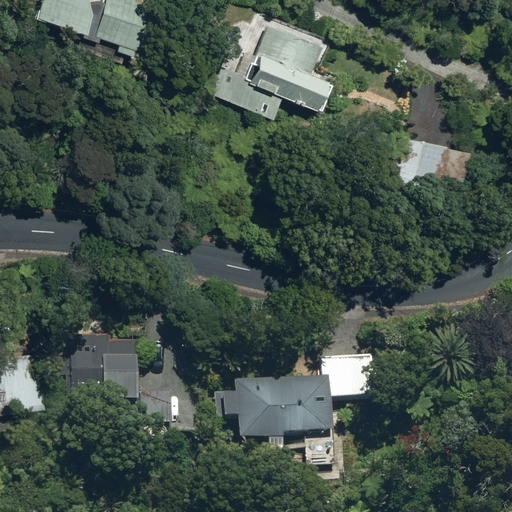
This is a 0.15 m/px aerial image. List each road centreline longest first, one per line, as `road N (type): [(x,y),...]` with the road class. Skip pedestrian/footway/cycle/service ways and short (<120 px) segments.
road 1 (residential): [(0,230),(127,239),(387,292),(473,279),(511,264)]
road 2 (unknown): [(291,0),(511,88)]
